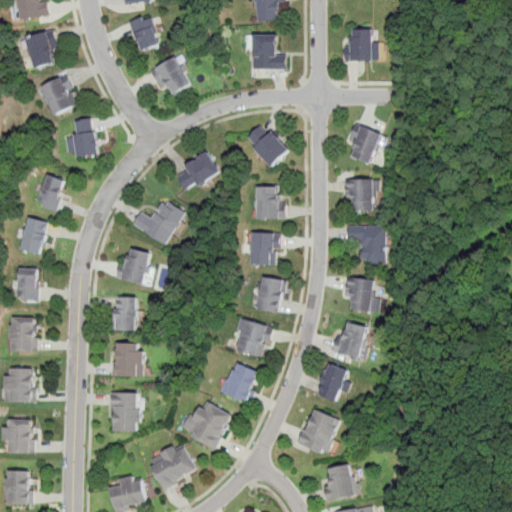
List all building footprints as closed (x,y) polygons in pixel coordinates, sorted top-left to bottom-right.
[(17,0),(19,19),(52,15),(50,0),(17,0)] [(258,0),(258,21),(282,20),(281,0),(258,0)] [(130,21),(142,52),(164,44),(152,13),(130,21)] [(375,27),(355,27),(355,40),(346,40),(346,60),(375,60),(375,27)] [(61,63),(54,30),(28,35),(35,68),(61,63)] [(279,34),(249,34),(249,49),(255,49),(255,69),(288,69),(288,52),(279,52),(279,34)] [(163,85),(164,84),(171,96),(192,84),(176,57),(155,70),(163,85)] [(42,89),(57,117),(81,103),(66,76),(42,89)] [(68,138),(68,157),(99,156),(97,120),(76,121),(77,137),(68,138)] [(350,142),(357,144),(353,156),(374,164),(386,131),(358,121),(350,142)] [(275,166),(292,147),(264,122),(247,140),(275,166)] [(189,193),(223,174),(211,153),(177,171),(189,193)] [(36,204),(58,212),(70,182),(48,174),(36,204)] [(347,199),(356,199),(356,210),(377,210),(377,177),(347,177),(347,199)] [(288,217),(288,195),(279,195),(279,185),(258,185),(258,217),(288,217)] [(170,245),(188,211),(164,198),(154,216),(142,210),(134,226),(170,245)] [(51,223),(30,218),(22,250),(43,256),(51,223)] [(389,225),(350,225),(350,242),(361,242),(361,263),(389,263),(389,225)] [(282,264),(282,231),(254,231),(254,264),(282,264)] [(123,256),(118,277),(151,284),(157,253),(132,247),(130,258),(123,256)] [(19,300),(41,301),(42,270),(20,269),(19,300)] [(375,313),(381,280),(349,274),(346,295),(354,296),(352,308),(375,313)] [(283,313),(287,279),(264,277),(260,310),(283,313)] [(140,329),(140,296),(116,296),(116,329),(140,329)] [(11,350),(37,350),(38,317),(11,317),(11,350)] [(266,357),(274,327),(243,318),(235,348),(266,357)] [(335,352),(367,358),(373,326),(350,321),(348,331),(339,329),(335,352)] [(115,377),(146,377),(146,343),(115,343),(115,377)] [(223,391),(253,404),(266,373),(236,360),(223,391)] [(353,370),(329,362),(317,393),(341,402),(353,370)] [(5,401),(36,401),(36,367),(5,367),(5,401)] [(114,392),(114,431),(145,431),(145,392),(114,392)] [(182,430),(218,449),(237,414),(211,400),(205,410),(196,405),(182,430)] [(329,456),(344,419),(314,407),(299,444),(329,456)] [(5,452),(33,452),(33,418),(5,418),(5,452)] [(201,471),(188,447),(180,451),(177,444),(149,459),(165,490),(201,471)] [(360,495),(354,464),(326,469),(332,501),(360,495)] [(35,469),(8,469),(8,503),(35,503),(35,469)] [(117,511),(150,504),(143,474),(110,482),(117,511)]
